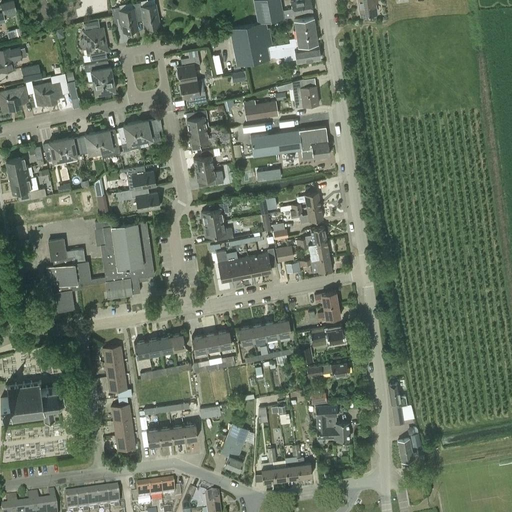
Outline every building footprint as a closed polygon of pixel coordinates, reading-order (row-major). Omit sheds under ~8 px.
[(7,0),(0,2),(3,12),(15,9),(12,0),(7,0)] [(252,0),(257,22),(258,22),(258,23),(261,23),(284,18),(284,17),(293,15),(313,12),(310,0),(301,0),(291,2),(292,8),(282,10),(280,0),(252,0)] [(358,0),(361,16),(376,13),(374,3),(378,3),(377,0),(358,0)] [(136,21),(132,4),(132,2),(118,5),(119,6),(111,8),(114,21),(114,26),(122,25),(123,32),(137,29),(136,21)] [(140,2),(132,4),(136,21),(143,20),(144,27),(159,25),(155,3),(141,6),(140,2)] [(15,9),(3,12),(0,13),(0,23),(5,22),(5,18),(17,15),(16,10),(15,10),(15,9)] [(317,42),(313,17),(294,20),(298,45),(317,42)] [(258,23),(258,22),(257,22),(242,25),(230,28),(237,64),(268,58),(268,57),(269,57),(268,50),(267,46),(272,45),(269,28),(262,29),(261,23),(258,23)] [(8,38),(20,34),(18,27),(6,31),(8,38)] [(105,51),(107,51),(102,27),(83,31),(87,54),(89,54),(90,61),(107,58),(105,51)] [(298,45),(268,50),(269,57),(275,56),(275,58),(284,56),(284,60),(296,59),(296,62),(320,59),(318,45),(298,48),(298,45)] [(0,70),(0,71),(13,68),(12,64),(15,64),(15,60),(21,59),(21,57),(26,56),(24,48),(19,49),(19,48),(9,50),(8,47),(0,48),(0,70)] [(176,66),(179,82),(196,79),(194,67),(200,66),(198,55),(180,58),(181,65),(176,66)] [(90,70),(93,82),(112,78),(110,66),(108,66),(107,60),(84,65),(85,71),(90,70)] [(21,67),(24,81),(41,77),(39,63),(21,67)] [(234,71),(235,81),(246,79),(245,70),(234,71)] [(39,84),(33,85),(34,92),(37,106),(57,101),(56,97),(64,96),(60,79),(59,74),(49,77),(50,81),(39,84)] [(115,90),(112,78),(93,82),(95,94),(115,90)] [(294,107),(303,106),(318,104),(315,85),(304,86),(303,78),(291,81),(294,100),(294,107)] [(198,91),(196,79),(179,82),(182,98),(187,97),(188,104),(206,101),(204,90),(198,91)] [(71,98),(77,97),(73,81),(67,82),(71,98)] [(0,90),(0,103),(2,111),(21,107),(20,103),(28,101),(27,94),(28,94),(26,86),(25,87),(24,85),(0,90)] [(276,100),(286,99),(285,91),(275,92),(276,100)] [(274,100),(244,105),(246,119),(277,114),(274,100)] [(186,119),(188,130),(206,127),(204,116),(207,116),(206,109),(193,112),(194,118),(186,119)] [(161,141),(159,132),(156,132),(153,119),(147,120),(147,119),(135,122),(139,141),(151,138),(152,141),(154,142),(161,141)] [(117,127),(119,134),(122,150),(139,147),(138,141),(139,141),(135,122),(123,124),(123,126),(117,127)] [(253,156),(301,149),(301,150),(311,148),(312,157),(329,155),(325,126),(250,136),(253,156)] [(206,127),(188,130),(190,141),(198,140),(199,145),(212,143),(210,137),(207,137),(206,127)] [(108,129),(96,131),(100,151),(101,157),(119,153),(118,145),(118,142),(116,134),(115,129),(109,130),(108,129)] [(85,135),(79,137),(82,153),(88,152),(88,153),(100,151),(96,131),(84,134),(85,135)] [(72,136),(60,139),(64,159),(76,156),(76,154),(82,153),(79,137),(73,138),(72,136)] [(60,139),(48,141),(49,143),(43,144),(46,161),(52,159),(52,161),(64,159),(60,139)] [(240,144),(233,145),(235,157),(242,155),(240,144)] [(40,146),(34,147),(37,159),(37,164),(43,163),(42,158),(40,146)] [(193,158),(195,169),(213,166),(211,156),(214,155),(219,154),(218,148),(200,151),(201,157),(193,158)] [(5,160),(7,171),(27,166),(25,155),(5,160)] [(134,167),(123,169),(122,169),(122,171),(126,171),(127,175),(131,174),(134,188),(134,189),(147,187),(155,185),(152,171),(144,172),(143,165),(134,167)] [(256,171),(258,179),(281,174),(279,165),(256,171)] [(7,171),(10,182),(29,177),(27,166),(7,171)] [(205,179),(206,185),(219,182),(217,176),(214,177),(213,166),(195,169),(197,180),(205,179)] [(100,176),(93,183),(94,187),(103,185),(100,176)] [(10,182),(12,192),(27,189),(32,188),(29,177),(10,182)] [(148,194),(147,187),(134,189),(134,188),(115,192),(117,200),(135,197),(138,211),(159,207),(156,192),(148,194)] [(43,188),(28,191),(30,198),(45,195),(43,188)] [(320,204),(317,191),(304,193),(306,207),(320,204)] [(260,214),(267,213),(264,196),(257,198),(260,214)] [(226,201),(212,204),(213,210),(201,212),(203,224),(223,220),(222,212),(228,211),(226,201)] [(280,211),(287,210),(301,208),(300,203),(288,205),(279,206),(280,211)] [(322,218),(320,204),(306,207),(307,213),(302,214),(301,208),(287,210),(288,215),(290,214),(290,217),(299,216),(300,222),(309,220),(322,218)] [(271,229),(267,213),(260,214),(264,230),(271,229)] [(104,276),(91,278),(91,279),(79,281),(80,285),(106,281),(108,296),(140,291),(138,281),(148,280),(147,275),(154,274),(146,220),(136,222),(110,226),(109,220),(94,222),(95,228),(94,228),(93,228),(96,245),(100,245),(104,276)] [(215,240),(233,237),(231,227),(225,228),(223,220),(203,224),(205,236),(214,234),(215,240)] [(272,224),(273,231),(284,229),(283,222),(272,224)] [(312,242),(315,241),(326,239),(324,226),(310,228),(311,234),(304,235),(304,238),(295,240),(295,245),(307,243),(312,242)] [(273,231),(271,232),(273,238),(274,238),(287,236),(286,228),(284,229),(273,231)] [(79,281),(91,279),(91,278),(88,260),(84,260),(82,248),(65,250),(63,238),(48,241),(51,259),(52,258),(53,265),(46,267),(49,284),(50,284),(52,293),(56,292),(58,310),(73,308),(71,290),(80,289),(80,285),(79,281)] [(243,238),(234,240),(234,245),(235,247),(239,246),(239,244),(244,243),(243,238)] [(315,241),(318,257),(329,255),(326,239),(315,241)] [(293,258),(291,246),(275,248),(277,261),(293,258)] [(271,270),(270,266),(268,252),(257,254),(260,272),(271,270)] [(257,254),(247,256),(250,274),(260,272),(257,254)] [(318,257),(315,258),(309,259),(298,261),(299,266),(310,264),(311,272),(317,271),(318,272),(331,269),(329,255),(318,257)] [(250,274),(247,256),(237,258),(240,276),(250,274)] [(237,258),(226,260),(230,278),(240,276),(237,258)] [(220,280),(230,278),(226,260),(217,262),(220,280)] [(322,301),(323,306),(337,304),(335,291),(320,293),(314,295),(315,303),(322,301)] [(318,320),(325,319),(340,317),(337,304),(323,306),(324,311),(317,312),(318,320)] [(287,318),(273,321),(276,336),(290,333),(287,318)] [(273,321),(262,323),(265,338),(276,336),(273,321)] [(262,323),(250,325),(253,341),(265,338),(262,323)] [(253,341),(250,325),(238,328),(241,343),(253,341)] [(323,330),(323,326),(309,329),(310,332),(312,342),(312,345),(325,343),(325,339),(327,338),(328,343),(344,340),(342,327),(323,331),(323,330)] [(228,330),(216,332),(219,347),(231,345),(228,330)] [(216,332),(203,335),(206,350),(219,347),(216,332)] [(182,333),(170,335),(173,350),(185,347),(182,333)] [(157,338),(160,352),(173,350),(170,335),(157,338)] [(206,350),(203,335),(191,337),(195,352),(206,350)] [(157,338),(145,340),(148,355),(160,352),(157,338)] [(136,357),(148,355),(145,340),(133,342),(136,357)] [(104,361),(122,359),(120,345),(102,347),(104,361)] [(298,348),(301,362),(312,360),(309,348),(309,346),(300,347),(298,348)] [(235,364),(233,355),(221,358),(221,362),(222,367),(235,364)] [(256,355),(244,357),(239,358),(240,363),(245,362),(257,360),(256,355)] [(104,361),(106,376),(124,373),(122,359),(104,361)] [(322,373),(331,372),(332,376),(341,375),(348,374),(346,361),(330,363),(321,364),(307,366),(308,375),(322,373)] [(190,362),(176,365),(177,371),(191,368),(190,362)] [(195,372),(210,369),(209,364),(198,366),(198,362),(193,362),(195,372)] [(176,365),(163,368),(164,374),(177,371),(176,365)] [(151,370),(152,376),(164,374),(163,368),(151,370)] [(141,379),(152,376),(151,370),(140,373),(141,379)] [(109,391),(127,388),(124,373),(106,376),(109,391)] [(64,391),(63,389),(61,390),(56,388),(56,385),(55,385),(55,388),(47,388),(47,386),(45,386),(46,389),(43,391),(41,390),(40,383),(41,381),(40,380),(38,382),(32,383),(31,381),(30,381),(30,383),(24,384),(24,382),(22,382),(23,384),(16,385),(16,383),(14,383),(15,386),(7,386),(5,385),(4,386),(7,388),(8,397),(0,398),(0,408),(10,407),(11,417),(9,420),(10,421),(12,419),(19,418),(20,420),(21,420),(21,417),(27,417),(28,419),(29,419),(29,416),(35,416),(36,418),(37,418),(37,415),(43,414),(44,418),(43,419),(44,420),(45,418),(52,417),(54,418),(55,417),(53,416),(51,406),(57,405),(59,407),(60,406),(59,404),(62,400),(65,401),(65,399),(63,398),(62,392),(64,391)] [(404,422),(403,419),(414,418),(413,413),(410,404),(406,405),(404,394),(399,395),(397,383),(387,384),(390,404),(393,424),(404,422)] [(311,402),(326,400),(325,392),(323,392),(323,386),(313,388),(313,390),(311,391),(312,394),(310,394),(311,402)] [(201,416),(222,414),(221,403),(230,402),(229,396),(215,397),(215,405),(200,407),(201,416)] [(191,408),(197,407),(196,401),(179,403),(180,409),(181,409),(191,408)] [(111,406),(113,421),(131,418),(129,403),(111,406)] [(167,405),(168,411),(180,409),(179,403),(167,405)] [(335,404),(313,405),(314,416),(315,416),(315,427),(314,427),(315,436),(332,434),(332,439),(336,438),(336,439),(349,438),(349,437),(351,437),(351,433),(349,433),(348,421),(334,422),(333,415),(336,415),(335,404)] [(167,405),(154,407),(155,413),(168,411),(167,405)] [(133,432),(131,418),(113,421),(115,435),(133,432)] [(195,423),(181,425),(183,440),(197,438),(195,423)] [(238,470),(243,460),(242,460),(244,456),(238,454),(248,429),(232,423),(220,452),(228,455),(224,464),(238,470)] [(181,425),(170,426),(172,442),(183,440),(181,425)] [(170,426),(157,428),(159,443),(172,442),(170,426)] [(159,443),(157,428),(146,430),(148,445),(159,443)] [(135,447),(133,432),(115,435),(117,449),(135,447)] [(411,435),(413,445),(420,443),(418,433),(411,435)] [(397,441),(401,462),(407,461),(408,465),(425,462),(422,450),(411,452),(409,438),(397,441)] [(297,458),(298,463),(300,477),(312,475),(310,462),(304,462),(303,457),(300,457),(299,444),(295,445),(297,458)] [(272,462),(270,448),(267,448),(269,461),(260,463),(261,468),(262,482),(276,480),(274,466),(273,467),(272,462)] [(300,477),(298,463),(285,465),(287,478),(300,477)] [(285,465),(274,466),(276,480),(287,478),(285,465)] [(173,481),(159,483),(161,496),(174,495),(174,498),(181,497),(180,486),(173,487),(173,481)] [(159,483),(147,485),(149,498),(161,496),(159,483)] [(137,500),(149,498),(147,485),(135,486),(136,492),(130,493),(131,504),(138,503),(137,500)] [(105,487),(105,490),(107,507),(108,507),(113,506),(114,510),(119,509),(118,505),(119,505),(116,489),(110,489),(110,486),(105,487)] [(100,491),(100,488),(95,488),(95,491),(97,508),(98,508),(103,507),(104,511),(109,510),(108,507),(107,507),(105,490),(100,491)] [(85,493),(87,510),(88,510),(93,509),(93,511),(97,511),(98,511),(98,508),(97,508),(95,491),(90,492),(90,489),(84,489),(85,493)] [(56,511),(53,490),(48,491),(49,501),(43,502),(44,511),(56,511)] [(74,491),(74,494),(77,511),(82,510),(82,511),(87,511),(88,510),(87,510),(85,493),(80,494),(79,490),(74,491)] [(37,492),(31,493),(33,511),(44,511),(43,502),(38,502),(37,492)] [(69,495),(69,492),(64,492),(64,496),(66,511),(69,511),(72,511),(77,511),(74,494),(69,495)] [(22,505),(22,511),(33,511),(31,493),(27,494),(28,504),(22,505)] [(204,496),(206,509),(219,507),(217,495),(204,496)] [(11,511),(9,496),(5,497),(6,507),(0,507),(0,508),(0,507),(0,511),(11,511)] [(16,496),(9,496),(11,511),(22,511),(22,505),(17,505),(16,496)]
